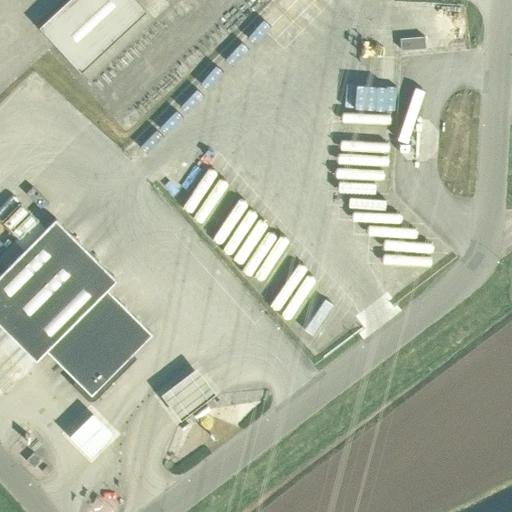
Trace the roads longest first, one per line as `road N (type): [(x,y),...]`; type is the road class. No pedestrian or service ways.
road 1 (unclassified): [(157,511),(466,272),(487,231),(500,0)]
road 2 (unknown): [(496,75),(428,70),(404,88),(395,154),(402,188),(419,210),(487,231)]
